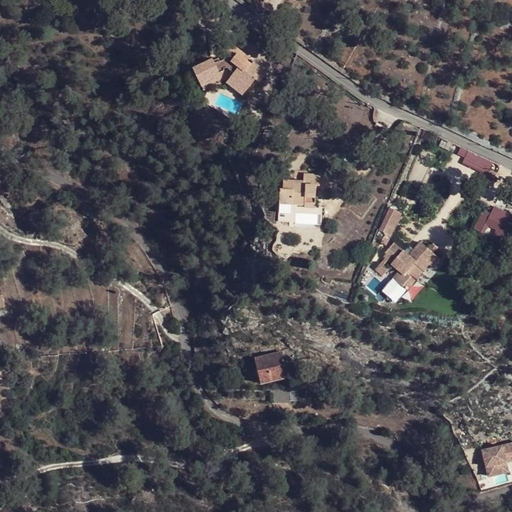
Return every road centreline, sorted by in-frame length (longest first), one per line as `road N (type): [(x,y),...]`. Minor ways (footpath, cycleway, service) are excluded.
road 1 (residential): [(185,339),(201,391),(231,420),(382,439),(452,496),(511,490)]
road 2 (residential): [(511,160),(363,95),(234,0)]
road 3 (residential): [(0,154),(65,182),(133,230),(164,271),(185,339)]
road 4 (residential): [(0,227),(57,244),(109,272),(185,339)]
